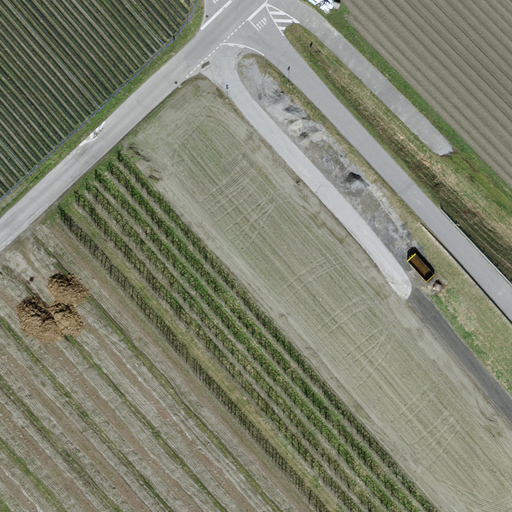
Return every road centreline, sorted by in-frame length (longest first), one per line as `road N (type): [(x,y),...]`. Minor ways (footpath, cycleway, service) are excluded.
road 1 (track): [(202,47),(511,420)]
road 2 (unclassified): [(239,10),(511,303)]
road 3 (unclassified): [(239,10),(0,235)]
road 4 (track): [(511,221),(397,98),(288,0)]
